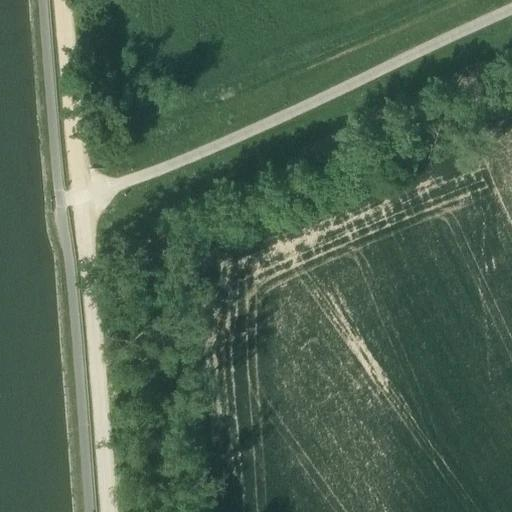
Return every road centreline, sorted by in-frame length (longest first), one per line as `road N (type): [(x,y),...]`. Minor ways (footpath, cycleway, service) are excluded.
road 1 (track): [(107,511),(63,0)]
road 2 (track): [(189,110),(438,0)]
